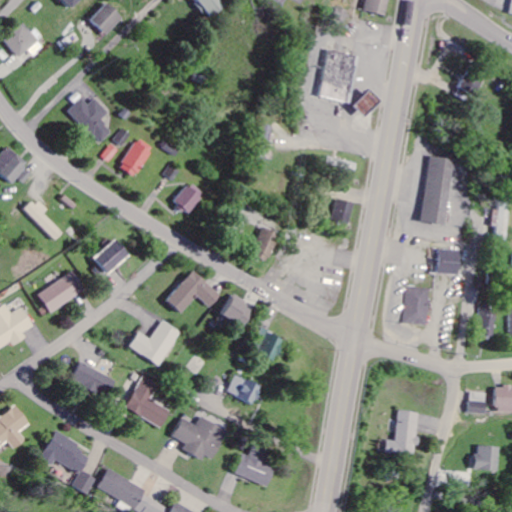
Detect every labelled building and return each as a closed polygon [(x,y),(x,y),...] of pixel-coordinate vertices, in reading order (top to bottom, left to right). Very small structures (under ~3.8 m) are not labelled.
[(83,0),(63,0),(73,10),(83,0)] [(225,7),(219,0),(191,0),(208,21),(225,7)] [(371,0),(369,13),(391,17),(393,0),(371,0)] [(123,19),(109,4),(91,20),(105,36),(123,19)] [(338,22),(351,22),(351,10),(338,10),(338,22)] [(49,46),(36,31),(33,33),(26,24),(6,42),(27,66),(49,46)] [(321,98),(349,104),(360,58),(332,51),(321,98)] [(459,97),(475,102),(482,78),(466,73),(459,97)] [(355,108),(366,119),(382,102),(371,91),(355,108)] [(101,122),(109,114),(96,99),(89,106),(83,99),(69,112),(100,145),(112,133),(101,122)] [(270,127),(259,125),(253,166),(264,168),(270,127)] [(154,149),(138,139),(120,170),(137,179),(154,149)] [(118,150),(110,145),(102,159),(110,163),(118,150)] [(0,173),(13,185),(19,179),(24,184),(32,175),(25,168),(28,164),(9,147),(0,157),(0,173)] [(358,164),(328,158),(327,166),(357,172),(358,164)] [(421,227),(433,162),(457,166),(445,231),(421,227)] [(186,215),(206,196),(193,183),(174,202),(186,215)] [(43,215),(47,211),(37,200),(25,212),(54,243),(63,235),(43,215)] [(333,222),(350,226),(356,205),(338,200),(333,222)] [(496,227),(500,228),(499,241),(511,242),(511,228),(511,208),(497,207),(496,227)] [(251,255),(268,262),(279,236),(262,229),(251,255)] [(95,260),(109,276),(130,256),(116,240),(95,260)] [(461,252),(439,251),(438,275),(460,276),(461,252)] [(211,309),(222,297),(195,272),(168,302),(181,315),(198,297),(211,309)] [(86,293),(75,273),(39,294),(50,313),(86,293)] [(429,326),(431,289),(407,288),(406,325),(429,326)] [(242,329),(253,311),(233,298),(222,316),(242,329)] [(20,308),(11,315),(5,305),(0,308),(0,352),(35,328),(20,308)] [(480,337),(496,338),(498,306),(482,305),(480,337)] [(181,331),(162,321),(152,340),(138,333),(129,350),(162,367),(181,331)] [(286,341),(264,330),(253,352),(276,363),(286,341)] [(72,384),(107,398),(115,378),(80,364),(72,384)] [(126,409),(161,429),(171,413),(150,401),(158,386),(144,377),(126,409)] [(254,406),(261,388),(235,377),(227,395),(254,406)] [(511,388),(497,389),(497,412),(511,412),(511,388)] [(487,415),(487,394),(471,394),(470,415),(487,415)] [(0,420),(0,447),(6,443),(11,451),(23,443),(17,433),(28,426),(17,409),(0,420)] [(387,453),(414,456),(416,447),(418,447),(423,414),(402,412),(398,442),(389,441),(387,453)] [(227,432),(201,418),(196,426),(183,419),(173,438),(186,445),(183,451),(202,461),(204,457),(212,461),(227,432)] [(85,495),(94,479),(81,473),(90,454),(52,434),(39,461),(50,467),(53,461),(77,474),(70,487),(85,495)] [(476,472),(499,473),(500,448),(477,447),(476,472)] [(250,457),(243,455),(235,475),(268,488),(277,467),(265,462),(268,455),(253,448),(250,457)] [(96,490),(133,510),(132,511),(180,511),(105,472),(96,490)]
